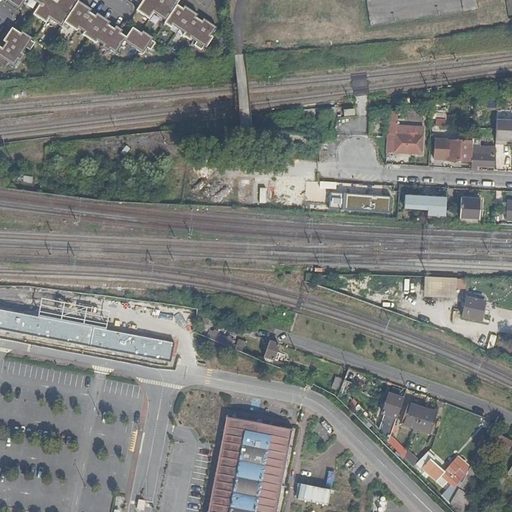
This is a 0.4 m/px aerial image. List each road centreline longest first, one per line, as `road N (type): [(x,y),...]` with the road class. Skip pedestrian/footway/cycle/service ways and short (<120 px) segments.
road 1 (unclassified): [(169,374),(317,402),(431,511)]
road 2 (residential): [(511,417),(271,333)]
road 3 (unclassified): [(169,374),(0,342)]
road 4 (residential): [(354,154),(385,174),(511,181)]
road 5 (unclassified): [(140,511),(169,374)]
